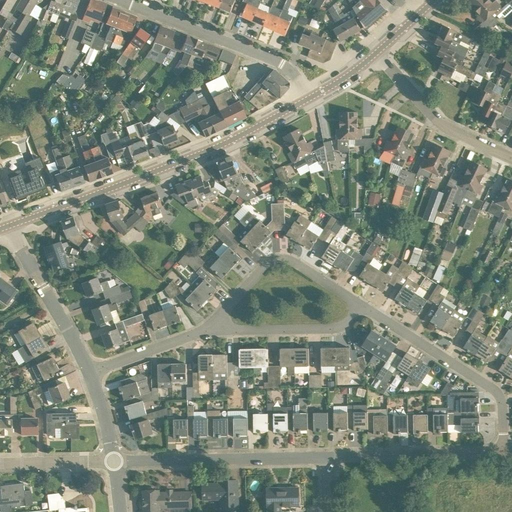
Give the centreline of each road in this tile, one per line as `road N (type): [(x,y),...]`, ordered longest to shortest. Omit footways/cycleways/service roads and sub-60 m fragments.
road 1 (tertiary): [(8,226),(178,163),(308,97)]
road 2 (residential): [(502,452),(499,396),(357,297)]
road 3 (residential): [(308,97),(280,61),(125,0)]
road 4 (residential): [(114,460),(326,457)]
road 5 (residential): [(357,297),(281,256),(224,303),(214,325)]
road 6 (residential): [(326,457),(502,452)]
road 7 (residential): [(511,157),(453,130),(378,48)]
road 8 (residential): [(85,366),(8,226)]
road 9 (residential): [(214,325),(329,324),(357,297)]
road 10 (residential): [(85,366),(214,325)]
